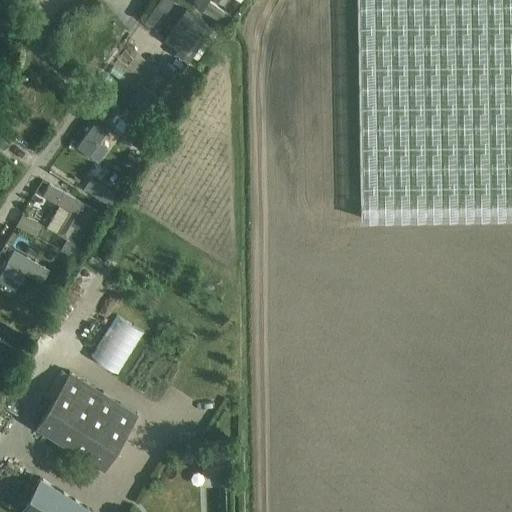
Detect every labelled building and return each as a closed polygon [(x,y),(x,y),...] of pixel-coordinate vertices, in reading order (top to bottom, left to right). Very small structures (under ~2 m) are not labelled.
[(200,0),(199,2),(211,10),(218,0),(200,0)] [(235,0),(233,8),(243,12),(246,0),(235,0)] [(511,0),(355,0),(356,29),(360,222),(511,219),(511,0)] [(162,54),(190,71),(210,39),(182,22),(162,54)] [(101,34),(83,62),(104,76),(123,49),(101,34)] [(142,57),(126,79),(163,107),(179,85),(142,57)] [(25,94),(37,107),(50,96),(38,83),(25,94)] [(16,138),(34,148),(46,128),(28,118),(16,138)] [(114,152),(105,166),(116,172),(125,158),(114,152)] [(134,178),(141,168),(130,161),(123,172),(134,178)] [(106,212),(119,194),(80,164),(66,182),(106,212)] [(44,201),(40,209),(56,218),(44,240),(56,246),(73,217),(44,201)] [(42,266),(44,260),(25,254),(19,270),(59,283),(62,273),(42,266)] [(0,326),(23,335),(38,290),(28,287),(21,306),(3,300),(0,308),(0,326)] [(115,328),(90,368),(116,384),(141,344),(115,328)] [(70,372),(37,426),(105,468),(138,414),(70,372)] [(223,487),(224,487),(225,467),(203,466),(201,500),(222,500),(223,487)] [(89,511),(39,481),(20,511),(89,511)]
